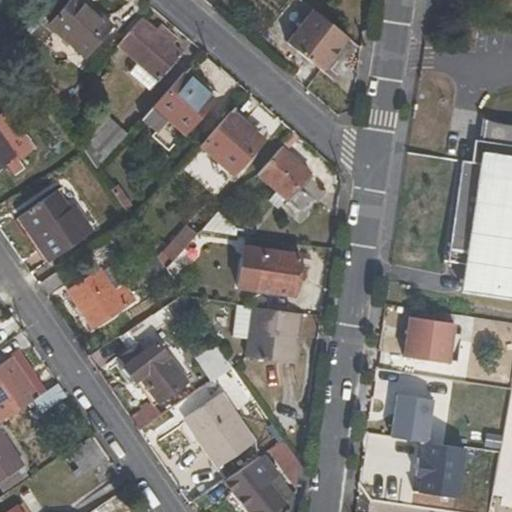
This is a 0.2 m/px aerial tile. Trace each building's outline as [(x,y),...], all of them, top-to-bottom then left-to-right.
[(97,12),(93,17),(74,0),(69,0),(48,25),(85,58),(113,26),(97,12)] [(97,12),(83,0),(74,0),(93,17),(97,12)] [(285,41),(334,81),(361,49),(312,9),(285,41)] [(160,26),(155,31),(141,18),(117,46),(136,64),(129,72),(149,91),(182,54),(171,43),(175,39),(160,26)] [(184,135),(214,101),(182,73),(142,119),(156,132),(167,120),(184,135)] [(81,149),(97,170),(128,135),(100,110),(75,140),(81,149)] [(244,129),(246,126),(229,110),(198,145),(218,163),(230,173),(233,175),(261,144),(244,129)] [(462,303),(511,309),(511,128),(485,125),(482,145),(474,144),(472,167),(464,166),(462,180),(478,182),(462,303)] [(24,169),(0,132),(0,168),(6,164),(15,176),(24,169)] [(279,209),(310,174),(280,148),(257,175),(279,194),(271,203),(279,209)] [(212,170),(224,180),(230,173),(218,163),(212,170)] [(55,191),(17,218),(47,263),(93,233),(75,206),(69,210),(55,191)] [(233,223),(207,219),(198,229),(217,232),(232,235),(233,223)] [(164,269),(173,282),(217,232),(198,229),(164,269)] [(154,274),(163,268),(145,242),(136,248),(154,274)] [(94,266),(106,258),(97,245),(84,253),(94,266)] [(243,247),(237,288),(294,296),(299,255),(243,247)] [(134,300),(108,263),(65,292),(91,329),(134,300)] [(68,283),(59,271),(38,285),(47,298),(68,283)] [(244,356),(296,364),(302,315),(251,307),(244,356)] [(161,327),(152,314),(127,332),(136,346),(161,327)] [(456,324),(408,317),(403,356),(450,363),(456,324)] [(157,341),(141,353),(136,346),(117,359),(122,366),(118,369),(129,385),(140,378),(158,405),(187,385),(157,341)] [(203,363),(213,379),(232,367),(220,350),(203,363)] [(0,421),(33,399),(35,397),(8,359),(0,363),(0,421)] [(41,412),(65,397),(56,383),(35,397),(33,399),(41,412)] [(253,443),(220,394),(183,420),(216,468),(253,443)] [(397,395),(391,436),(429,441),(435,400),(397,395)] [(152,409),(149,404),(130,417),(139,431),(162,415),(156,406),(152,409)] [(0,481),(18,469),(21,466),(0,434),(0,481)] [(78,479),(108,459),(91,435),(67,451),(79,468),(73,473),(78,479)] [(275,511),(287,503),(294,504),(300,466),(283,441),(258,458),(259,460),(241,476),(270,511),(275,511)] [(465,450),(426,444),(424,459),(418,458),(415,478),(421,479),(419,491),(459,497),(465,450)] [(0,488),(3,492),(24,478),(18,469),(0,481),(0,488)] [(212,506),(235,489),(228,478),(204,495),(212,506)] [(28,511),(22,503),(8,511),(28,511)]
